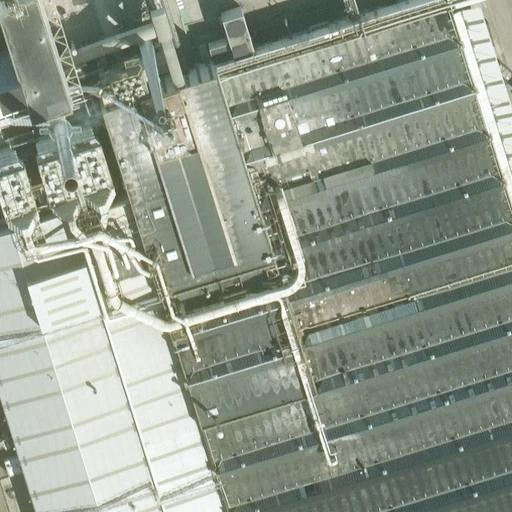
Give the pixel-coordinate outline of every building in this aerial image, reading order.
[(0,72),(19,66),(25,88),(64,76),(40,0),(0,0),(0,8),(12,45),(0,49),(0,72)] [(511,511),(511,207),(447,0),(394,0),(252,44),(240,5),(220,12),(228,36),(207,42),(212,58),(97,92),(125,185),(0,224),(0,400),(2,400),(37,511),(511,511)] [(511,46),(500,0),(477,0),(496,74),(500,73),(511,120),(511,46)] [(261,19),(267,37),(304,26),(299,8),(261,19)] [(75,94),(69,102),(84,114),(90,106),(75,94)] [(30,135),(50,199),(108,181),(89,117),(30,135)] [(0,142),(0,192),(6,213),(35,205),(15,138),(0,142)]
